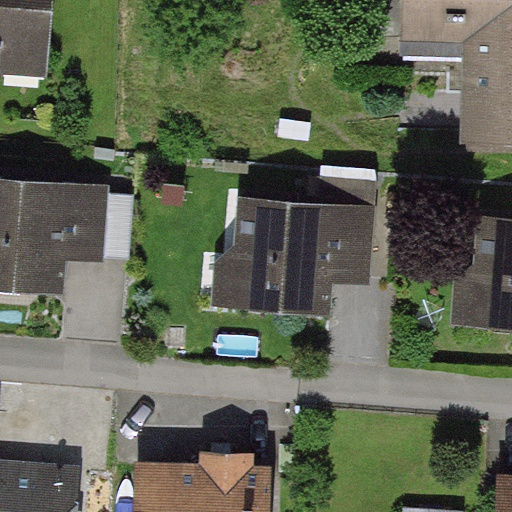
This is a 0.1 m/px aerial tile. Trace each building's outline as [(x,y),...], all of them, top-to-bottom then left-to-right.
[(0,0),(0,70),(39,75),(47,0),(0,0)] [(511,0),(396,0),(396,42),(462,43),(461,151),(511,151),(511,0)] [(106,190),(0,185),(0,309),(69,312),(70,267),(103,268),(106,190)] [(373,206),(234,201),(232,250),(220,261),(219,309),(324,312),(325,279),(371,280),(373,206)] [(511,217),(476,216),(473,266),(459,289),(457,330),(511,333),(511,217)] [(0,511),(76,511),(80,466),(0,460),(0,511)] [(260,511),(263,470),(127,463),(124,511),(260,511)] [(511,511),(511,472),(488,472),(486,511),(511,511)] [(461,511),(460,496),(410,501),(410,511),(461,511)]
